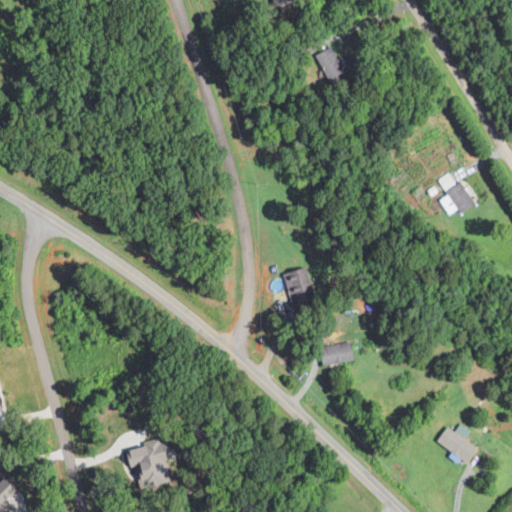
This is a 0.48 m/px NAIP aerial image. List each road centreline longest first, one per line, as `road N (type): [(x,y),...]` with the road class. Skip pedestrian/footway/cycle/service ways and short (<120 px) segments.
road 1 (tertiary): [(0,187),(187,314),(403,511)]
road 2 (residential): [(234,356),(246,270),(230,170),(175,0)]
road 3 (residential): [(45,215),(23,281),(85,511)]
road 4 (residential): [(511,166),(402,0)]
